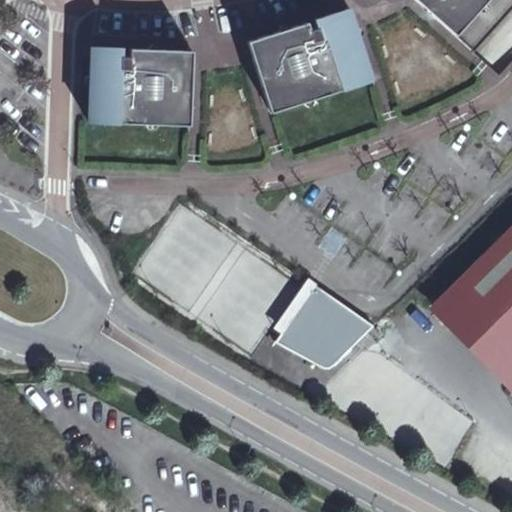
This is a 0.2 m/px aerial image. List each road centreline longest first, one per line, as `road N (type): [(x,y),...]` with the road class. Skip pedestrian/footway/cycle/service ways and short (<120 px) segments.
road 1 (secondary): [(468,511),(199,363),(92,289)]
road 2 (secondary): [(71,351),(193,400),(399,511)]
road 3 (residential): [(68,250),(59,159),(72,0)]
